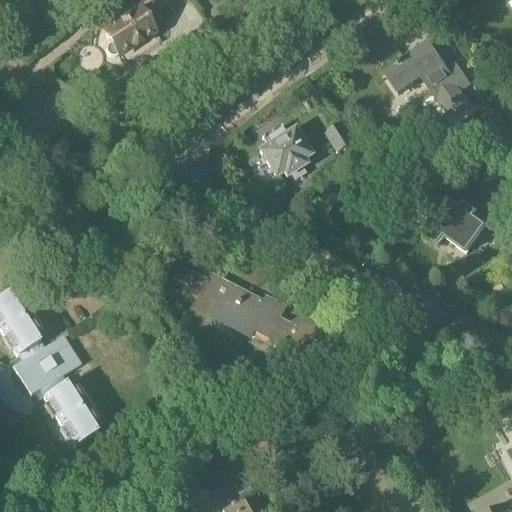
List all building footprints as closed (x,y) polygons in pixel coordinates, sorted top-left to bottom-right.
[(115,59),(116,58),(154,33),(145,20),(156,13),(147,0),(135,0),(107,18),(113,26),(100,34),(108,46),(107,47),(106,47),(105,48),(105,49),(104,51),(104,52),(104,53),(104,54),(105,55),(105,56),(106,57),(107,58),(109,59),(110,60),(112,60),(113,60),(114,59),(115,59)] [(398,69),(384,79),(397,97),(420,81),(439,108),(460,93),(427,45),(396,67),(398,69)] [(321,136),(333,156),(349,147),(336,126),(321,136)] [(266,149),(259,154),(275,180),(283,175),(286,179),(291,176),(294,181),(302,175),(299,171),(305,167),(302,163),(310,158),(294,132),(286,137),(281,128),(261,140),(266,149)] [(429,195),(416,213),(431,224),(422,236),(437,248),(443,240),(465,256),(484,229),(472,220),(476,215),(463,206),(459,211),(447,202),(444,206),(429,195)] [(82,222),(90,217),(80,202),(73,207),(69,200),(32,223),(49,250),(86,227),(82,222)] [(170,278),(188,287),(194,274),(176,266),(170,278)] [(210,277),(192,311),(248,340),(252,333),(267,340),(278,359),(327,331),(301,318),(288,326),(278,320),(284,309),(264,299),(262,304),(210,277)] [(61,389),(58,385),(57,382),(79,368),(61,340),(39,354),(35,348),(39,345),(7,295),(0,299),(0,335),(16,361),(4,369),(0,367),(0,368),(1,375),(0,375),(0,384),(0,396),(4,402),(5,402),(13,405),(13,404),(21,408),(21,407),(28,412),(29,408),(41,400),(73,451),(97,436),(65,386),(61,389)] [(297,386),(335,364),(329,353),(319,359),(322,364),(304,374),(302,369),(291,375),(297,386)] [(229,458),(219,439),(218,437),(207,444),(212,452),(200,458),(207,471),(229,458)] [(267,472),(261,461),(249,467),(256,478),(267,472)] [(247,511),(246,510),(256,504),(240,476),(209,494),(213,501),(194,511),(247,511)]
